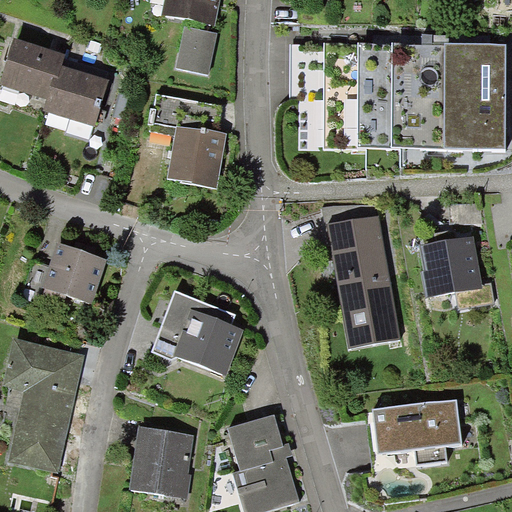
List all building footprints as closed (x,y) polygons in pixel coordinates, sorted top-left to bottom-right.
[(224,0),(163,0),(161,14),(185,19),(174,72),(202,78),(213,26),(219,27),(224,0)] [(350,44),(296,43),(295,149),(348,150),(350,44)] [(52,100),(63,70),(66,59),(17,44),(5,86),(52,100)] [(403,45),(350,44),(348,150),(401,151),(403,45)] [(456,46),(403,45),(401,151),(454,151),(456,46)] [(509,47),(456,46),(454,151),(508,152),(509,47)] [(63,70),(52,100),(48,112),(96,127),(109,84),(63,70)] [(226,107),(160,97),(154,135),(179,139),(172,181),(222,189),(230,136),(222,135),(226,107)] [(379,217),(328,226),(350,350),(401,341),(379,217)] [(480,243),(426,253),(435,301),(460,297),(462,309),(485,305),(482,293),(489,291),(480,243)] [(108,260),(62,245),(55,267),(36,261),(25,295),(66,307),(69,296),(94,304),(108,260)] [(229,315),(175,294),(153,353),(223,380),(242,332),(225,326),(229,315)] [(88,360),(18,344),(6,394),(22,398),(7,465),(61,478),(88,360)] [(455,405),(368,417),(375,471),(444,462),(441,446),(460,444),(455,405)] [(276,415),(229,430),(242,470),(234,473),(247,511),(259,511),(303,498),(276,415)] [(195,436),(140,431),(134,492),(189,497),(195,436)]
